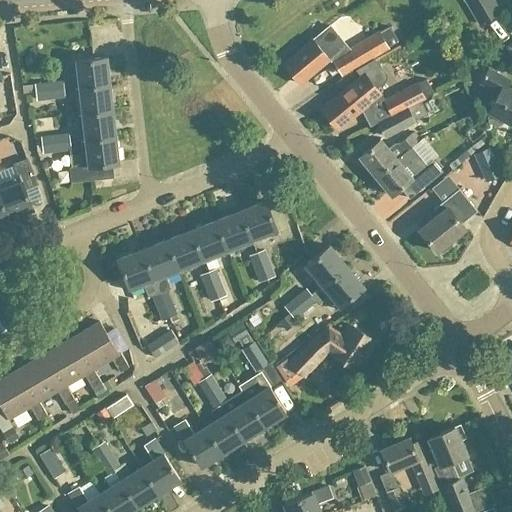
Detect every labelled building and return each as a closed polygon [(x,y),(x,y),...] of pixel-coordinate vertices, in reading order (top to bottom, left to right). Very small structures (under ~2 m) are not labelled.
[(499,13),(491,0),(463,0),(478,25),(499,13)] [(299,86),(342,49),(345,47),(328,28),(312,42),(311,41),(282,66),(299,86)] [(398,45),(389,29),(332,60),(341,76),(398,45)] [(107,86),(106,80),(104,60),(104,59),(70,63),(74,90),(107,86)] [(349,87),(320,111),(336,131),(360,112),(368,128),(377,124),(391,116),(384,102),(380,95),(379,95),(375,90),(383,83),(384,75),(373,61),(355,72),(361,78),(349,87)] [(500,126),(503,121),(511,126),(511,93),(506,90),(510,83),(487,70),(479,85),(497,95),(487,113),(490,114),(487,119),(489,124),(495,128),(500,126)] [(405,109),(432,95),(425,81),(416,86),(415,85),(384,102),(391,116),(405,109)] [(48,84),(50,101),(64,100),(62,82),(48,84)] [(50,101),(48,84),(34,86),(36,103),(50,101)] [(107,86),(74,90),(77,116),(110,112),(107,86)] [(405,109),(391,116),(377,124),(384,138),(413,124),(405,109)] [(110,112),(77,116),(80,142),(113,138),(110,112)] [(56,154),(69,153),(70,152),(69,143),(68,135),(54,137),(56,154)] [(395,161),(404,153),(410,148),(416,143),(410,136),(398,145),(394,146),(394,145),(387,151),(379,141),(358,158),(374,178),(395,161)] [(56,154),(54,137),(40,138),(42,156),(56,154)] [(70,185),(101,181),(100,167),(117,165),(117,164),(116,164),(113,138),(80,142),(69,143),(70,153),(70,152),(69,153),(70,156),(81,154),(83,169),(68,170),(70,185)] [(404,153),(395,161),(374,178),(390,197),(400,189),(410,201),(442,174),(433,163),(426,168),(410,148),(404,153)] [(484,183),(485,184),(502,176),(501,175),(490,150),(489,148),(472,156),(478,169),(484,183)] [(0,185),(0,204),(6,220),(30,210),(30,211),(31,210),(24,192),(37,187),(26,161),(13,166),(18,179),(0,185)] [(464,230),(460,226),(476,213),(457,190),(432,211),(436,216),(417,231),(435,253),(438,251),(441,255),(451,247),(448,243),(464,230)] [(276,234),(276,233),(264,203),(263,203),(263,204),(239,213),(251,244),(276,234)] [(227,254),(251,244),(239,213),(215,223),(227,254)] [(203,264),(227,254),(215,223),(190,232),(203,264)] [(166,242),(178,273),(203,264),(190,232),(166,242)] [(164,279),(178,273),(166,242),(141,252),(158,294),(165,292),(169,290),(164,279)] [(319,290),(345,269),(328,249),(329,249),(328,248),(302,269),(319,290)] [(156,309),(170,303),(165,292),(158,294),(141,252),(117,261),(116,261),(129,293),(143,287),(148,299),(151,297),(156,309)] [(268,264),(263,253),(249,258),(254,270),(268,264)] [(272,276),(268,264),(254,270),(258,282),(272,276)] [(345,269),(319,290),(311,297),(315,302),(314,304),(317,307),(326,299),(336,311),(362,289),(361,288),(361,289),(345,269)] [(214,272),(200,278),(205,289),(219,284),(214,272)] [(223,296),(219,284),(205,289),(210,301),(223,296)] [(294,299),(305,311),(314,304),(315,302),(311,297),(305,290),(294,299)] [(284,307),(289,314),(294,320),(305,311),(294,299),(284,307)] [(175,315),(170,303),(156,309),(161,321),(175,315)] [(88,374),(93,371),(111,361),(119,374),(128,368),(120,354),(117,356),(98,323),(69,340),(88,374)] [(254,374),(267,365),(253,343),(252,344),(240,325),(226,334),(233,345),(238,342),(243,350),(240,351),(254,374)] [(313,340),(289,364),(304,378),(327,353),(331,355),(356,371),(374,343),(349,327),(341,338),(327,330),(313,340)] [(153,358),(177,343),(170,331),(146,346),(153,358)] [(196,350),(207,362),(220,350),(208,338),(196,350)] [(61,390),(66,387),(84,377),(92,390),(101,384),(93,371),(88,374),(69,340),(42,356),(61,390)] [(61,390),(42,356),(14,372),(34,406),(38,403),(57,392),(64,406),(73,400),(66,387),(61,390)] [(34,406),(14,372),(0,380),(0,407),(8,421),(29,408),(37,422),(46,416),(38,403),(34,406)] [(160,378),(165,393),(177,389),(171,374),(160,378)] [(238,389),(240,393),(241,392),(263,427),(285,414),(260,374),(251,380),(238,389)] [(156,377),(145,383),(156,404),(167,398),(156,377)] [(204,381),(242,441),(263,427),(241,392),(240,393),(225,402),(209,378),(204,381)] [(220,455),(242,441),(204,381),(198,385),(213,408),(208,412),(215,422),(204,429),(220,455)] [(112,420),(133,406),(126,396),(105,410),(112,420)] [(220,455),(204,429),(193,436),(184,422),(174,428),(199,468),(220,455)] [(466,456),(460,441),(464,439),(459,427),(428,440),(439,467),(434,469),(451,511),(474,511),(461,480),(459,481),(451,463),(466,456)] [(419,445),(412,448),(408,440),(380,452),(389,473),(410,464),(416,478),(431,472),(419,445)] [(141,469),(157,494),(178,481),(154,441),(144,447),(153,461),(141,469)] [(135,508),(157,494),(141,469),(131,475),(125,465),(119,469),(103,445),(98,448),(113,472),(120,483),(135,508)] [(107,476),(113,472),(98,448),(92,452),(107,476)] [(53,481),(65,473),(50,449),(38,457),(53,481)] [(98,496),(108,511),(128,511),(135,508),(120,483),(98,496)] [(283,505),(286,511),(317,511),(315,505),(331,499),(327,488),(283,505)] [(392,511),(395,511),(406,508),(397,488),(385,494),(392,511)] [(78,511),(108,511),(98,496),(86,504),(77,489),(68,495),(78,511)]
